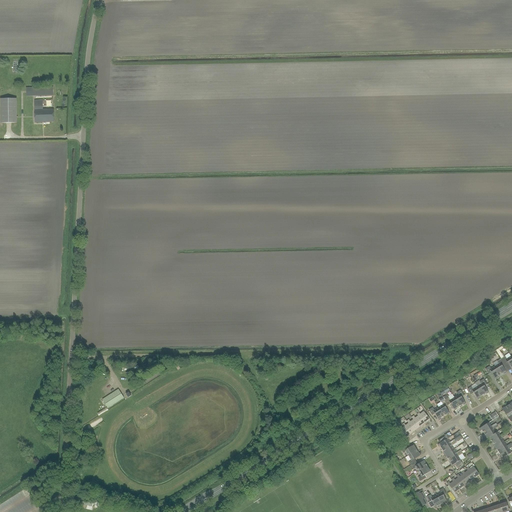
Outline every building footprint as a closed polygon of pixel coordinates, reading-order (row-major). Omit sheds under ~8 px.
[(26,97),(53,96),(53,87),(26,88),(26,97)] [(1,124),(16,124),(16,99),(0,100),(1,124)] [(35,123),(54,123),(54,109),(43,110),(43,103),(39,103),(39,100),(35,101),(35,123)] [(498,349),(496,350),(501,359),(502,359),(504,358),(500,351),(498,349)] [(12,350),(4,352),(6,360),(14,358),(12,350)] [(511,367),(511,357),(507,359),(506,356),(504,358),(502,359),(505,364),(508,363),(511,368),(511,367)] [(502,366),(505,364),(502,359),(501,359),(498,361),(499,364),(495,367),(501,375),(506,372),(502,366)] [(501,375),(495,367),(491,369),(490,366),(486,369),(489,374),(492,373),(495,378),(501,375)] [(482,384),(478,387),(483,395),(488,392),(485,386),(487,385),(484,379),(480,382),(482,384)] [(472,387),(468,389),(471,395),(474,393),(477,399),(483,395),(478,387),(474,389),(472,387)] [(124,398),(118,390),(102,400),(108,408),(124,398)] [(460,406),(465,403),(462,397),(464,396),(461,390),(457,393),(459,396),(455,398),(460,406)] [(460,406),(455,398),(451,400),(447,395),(443,398),(448,406),(451,404),(455,410),(460,406)] [(443,405),(439,408),(444,416),(449,413),(446,407),(448,406),(445,400),(441,403),(443,405)] [(511,421),(511,412),(508,406),(503,410),(511,422),(511,421)] [(433,408),(429,410),(432,416),(435,414),(439,420),(444,416),(439,408),(435,410),(433,408)] [(419,412),(417,414),(418,416),(419,416),(425,423),(430,419),(424,412),(421,415),(419,412)] [(492,421),(498,417),(495,412),(489,416),(492,421)] [(414,416),(412,418),(414,420),(414,419),(420,427),(425,423),(419,416),(418,416),(416,418),(414,416)] [(409,420),(407,421),(409,424),(409,423),(415,430),(420,427),(414,419),(414,420),(411,422),(409,420)] [(404,424),(402,425),(404,427),(405,427),(410,434),(415,430),(409,423),(409,424),(406,426),(404,424)] [(489,423),(481,428),(484,433),(497,425),(496,424),(492,427),(489,423)] [(497,425),(484,433),(487,439),(490,438),(489,437),(496,433),(494,430),(498,427),(497,425)] [(399,427),(398,428),(400,431),(400,430),(406,438),(410,434),(405,427),(404,427),(401,429),(399,427)] [(496,433),(489,437),(490,438),(493,443),(506,434),(505,433),(500,436),(498,432),(496,433)] [(506,434),(493,443),(496,448),(505,443),(502,439),(507,436),(506,434)] [(442,450),(455,441),(454,440),(450,443),(448,439),(447,439),(446,436),(439,441),(440,444),(439,444),(442,450)] [(446,455),(454,450),(452,446),(457,443),(455,441),(442,450),(446,455)] [(464,451),(469,447),(466,442),(460,446),(464,451)] [(505,443),(496,448),(499,453),(511,445),(511,443),(507,446),(505,443)] [(406,446),(401,449),(404,453),(406,452),(409,456),(417,450),(414,445),(408,449),(406,446)] [(511,445),(499,453),(503,459),(511,453),(509,449),(511,447),(511,445)] [(411,465),(416,462),(415,459),(420,456),(417,450),(409,456),(411,460),(408,461),(411,465)] [(449,460),(462,452),(461,450),(456,453),(454,450),(446,455),(449,460)] [(449,460),(452,465),(455,463),(458,467),(463,464),(461,460),(458,456),(463,454),(462,452),(449,460)] [(20,453),(17,456),(22,463),(25,461),(20,453)] [(400,460),(404,467),(410,464),(407,458),(400,460)] [(416,462),(411,465),(413,469),(416,467),(418,471),(427,466),(424,461),(418,464),(416,462)] [(7,462),(4,464),(9,471),(12,469),(7,462)] [(421,475),(418,477),(421,481),(426,478),(424,475),(430,471),(427,466),(418,471),(421,475)] [(468,467),(466,469),(468,471),(474,478),(479,474),(473,467),(470,469),(468,467)] [(463,471),(461,472),(463,475),(463,474),(469,482),(474,478),(468,471),(465,473),(463,471)] [(458,475),(456,476),(458,478),(459,478),(464,485),(469,482),(463,474),(463,475),(460,477),(458,475)] [(454,478),(451,480),(453,482),(454,481),(459,489),(464,485),(459,478),(458,478),(455,480),(454,478)] [(449,482),(447,483),(449,485),(455,492),(459,489),(454,481),(453,482),(450,484),(449,482)] [(441,493),(437,495),(441,504),(447,501),(444,495),(447,494),(444,488),(440,490),(441,493)] [(416,493),(420,501),(425,498),(423,492),(421,493),(420,491),(416,493)] [(433,497),(431,495),(427,497),(430,503),(429,503),(431,508),(435,506),(436,507),(441,504),(437,495),(433,497)] [(502,511),(503,511),(509,510),(506,502),(502,504),(502,503),(499,504),(499,505),(502,511)]
